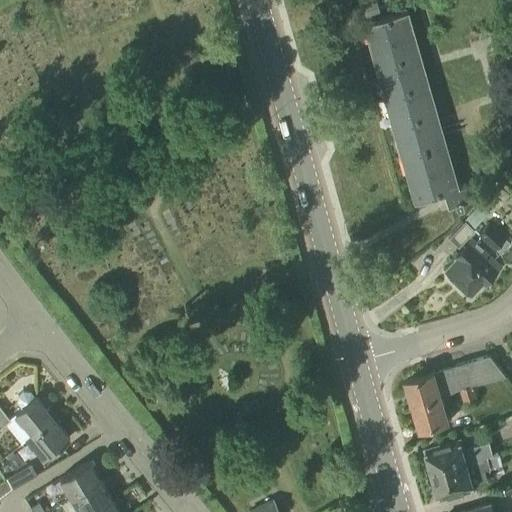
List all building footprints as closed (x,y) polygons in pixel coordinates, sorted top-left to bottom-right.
[(379,8),(377,0),(364,0),(367,11),(379,8)] [(383,20),(380,10),(378,10),(368,13),(368,14),(371,23),(383,20)] [(414,199),(443,191),(448,209),(462,205),(460,199),(472,196),(469,184),(452,188),(403,14),(383,20),(371,23),(365,25),(414,199)] [(511,109),(511,99),(497,104),(500,113),(511,109)] [(474,230),(473,229),(464,221),(448,238),(458,247),(474,230)] [(494,250),(496,248),(505,237),(488,222),(477,234),(494,250)] [(470,296),(498,265),(471,241),(443,271),(470,296)] [(459,388),(473,384),(505,374),(490,356),(436,372),(435,371),(406,380),(413,405),(441,398),(459,388)] [(473,384),(459,388),(463,403),(477,399),(473,384)] [(31,433),(52,416),(35,396),(34,397),(30,391),(23,390),(17,395),(16,403),(21,408),(15,414),(31,433)] [(448,420),(441,398),(413,405),(420,428),(448,420)] [(0,428),(10,420),(0,407),(0,428)] [(52,416),(31,433),(31,434),(24,439),(41,459),(48,454),(69,437),(52,416)] [(460,465),(486,456),(483,444),(467,448),(469,453),(463,454),(459,439),(426,449),(427,451),(425,454),(427,460),(430,462),(433,472),(460,465)] [(473,486),(487,479),(487,478),(486,478),(485,474),(491,472),(486,456),(460,465),(433,472),(436,484),(435,487),(436,492),(439,494),(440,497),(474,487),(473,486)] [(72,497),(101,479),(89,460),(60,477),(72,497)] [(30,463),(6,477),(12,488),(36,474),(30,463)] [(88,511),(112,498),(101,479),(72,497),(80,511),(88,511)] [(120,511),(112,498),(88,511),(120,511)] [(277,511),(272,500),(249,511),(248,511),(277,511)] [(32,511),(44,511),(38,502),(30,507),(32,511)] [(493,511),(491,503),(458,511),(493,511)]
